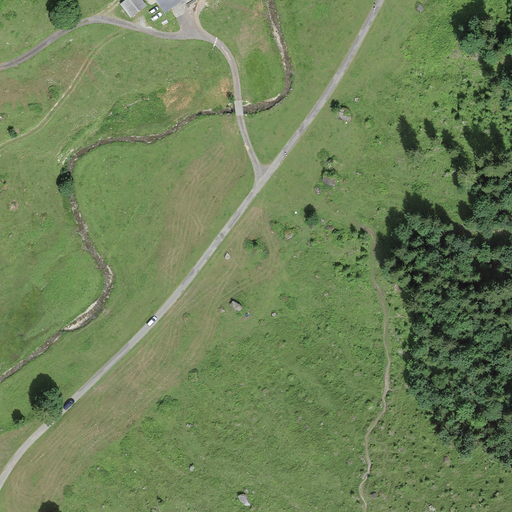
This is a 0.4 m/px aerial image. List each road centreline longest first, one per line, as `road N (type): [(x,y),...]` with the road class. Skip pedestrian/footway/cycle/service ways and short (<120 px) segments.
road 1 (track): [(379,0),(317,108),(198,267),(32,438),(0,482)]
road 2 (track): [(260,184),(237,120),(227,57),(215,45),(98,23),(74,27),(0,68)]
